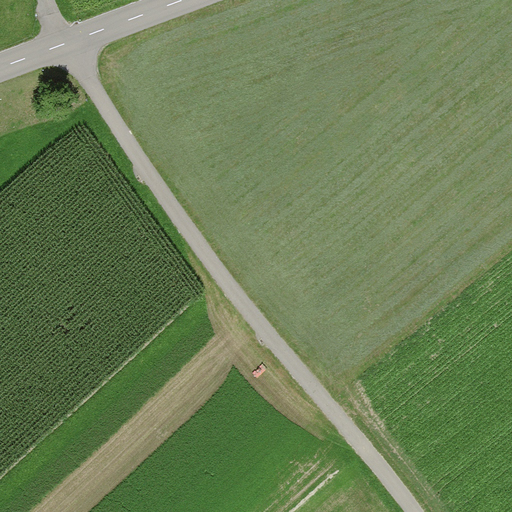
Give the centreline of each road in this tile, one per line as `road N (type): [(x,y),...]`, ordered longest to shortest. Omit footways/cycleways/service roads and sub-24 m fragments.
road 1 (residential): [(64,45),(165,196),(418,511)]
road 2 (tertiary): [(187,0),(64,45)]
